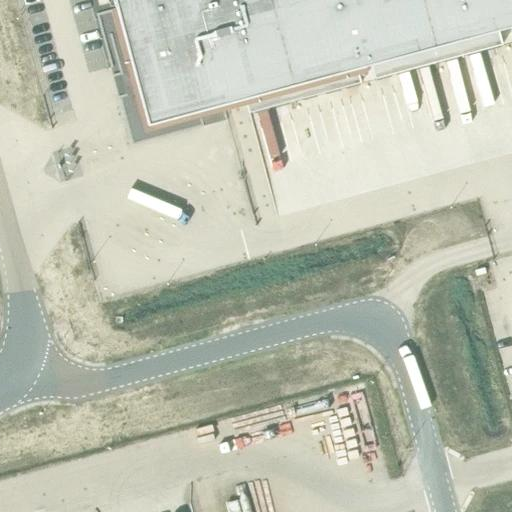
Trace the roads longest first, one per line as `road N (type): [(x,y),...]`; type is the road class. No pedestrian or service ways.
road 1 (unclassified): [(13,378),(88,387),(311,327),(369,329),(405,371),(443,511)]
road 2 (unknown): [(1,227),(87,182),(118,178),(149,186),(187,219),(252,246),(511,156)]
road 3 (unknown): [(0,504),(116,471),(235,474),(363,490),(511,460)]
road 4 (unknown): [(0,167),(70,142),(88,118),(94,92),(67,0)]
road 5 (unknown): [(511,240),(402,277),(375,299),(359,327)]
road 6 (unclassified): [(0,220),(27,342),(13,378)]
